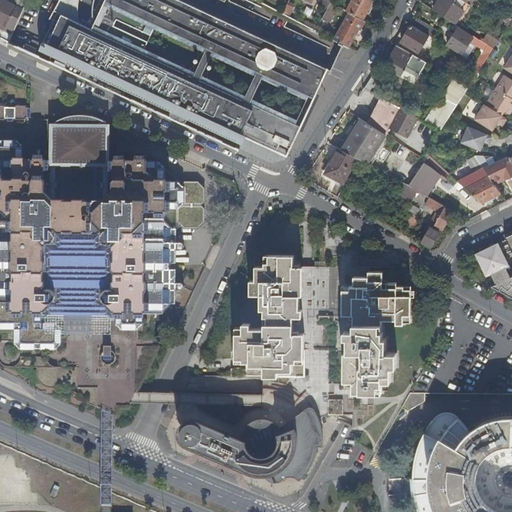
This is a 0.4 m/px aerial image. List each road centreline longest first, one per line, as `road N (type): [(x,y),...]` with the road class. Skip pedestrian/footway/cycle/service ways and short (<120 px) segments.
road 1 (residential): [(267,178),(135,459)]
road 2 (residential): [(0,47),(267,178)]
road 3 (residential): [(407,0),(286,187)]
road 4 (primary): [(0,428),(193,511)]
road 5 (residential): [(286,187),(436,274)]
road 6 (primary): [(135,459),(0,402)]
road 7 (primary): [(256,511),(135,459)]
